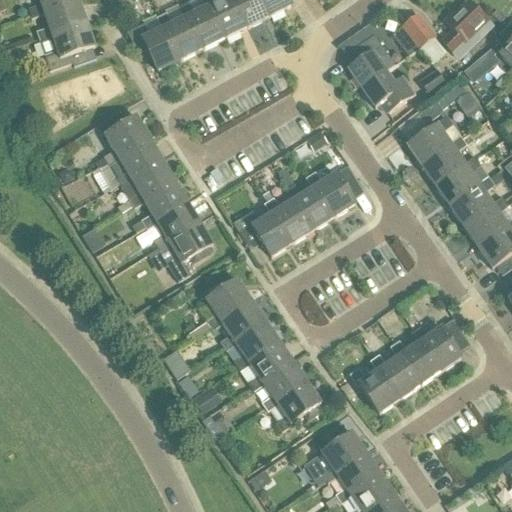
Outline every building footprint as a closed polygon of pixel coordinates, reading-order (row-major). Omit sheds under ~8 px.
[(46,14),(80,3),(78,0),(40,0),(42,4),(29,9),(33,20),(46,15),(46,14)] [(229,0),(226,1),(215,7),(211,0),(200,0),(200,1),(205,12),(208,11),(224,43),(246,32),(229,0)] [(225,0),(226,1),(229,0),(246,32),(267,22),(256,0),(225,0)] [(256,0),(267,22),(291,10),(286,0),(256,0)] [(54,37),(88,26),(80,3),(46,14),(46,15),(51,28),(37,32),(41,43),(54,39),(54,37)] [(488,25),(469,6),(458,16),(457,15),(444,27),(452,35),(441,46),(452,58),(475,36),(476,37),(488,25)] [(205,12),(192,18),(187,7),(177,12),(183,23),(185,21),(201,54),(224,43),(208,11),(205,12)] [(445,56),(434,42),(436,40),(419,17),(401,31),(420,54),(431,68),(445,56)] [(185,21),(183,23),(170,29),(165,18),(155,23),(161,33),(163,32),(179,65),(201,54),(185,21)] [(54,37),(54,39),(59,52),(46,57),(46,58),(44,59),(49,75),(72,67),(70,59),(96,50),(88,26),(54,37)] [(163,32),(161,33),(148,40),(143,29),(126,37),(137,58),(145,54),(156,76),(179,65),(163,32)] [(361,91),(385,75),(378,64),(388,57),(374,38),(347,57),(354,67),(347,71),(361,91)] [(511,45),(499,60),(511,71),(504,80),(511,88),(511,87),(511,45)] [(473,89),(500,68),(494,61),(503,53),(500,49),(464,78),(473,89)] [(385,75),(361,91),(374,111),(382,106),(389,116),(405,104),(415,98),(402,78),(392,85),(385,75)] [(429,96),(443,87),(436,76),(422,86),(429,96)] [(425,129),(443,116),(442,114),(466,96),(460,87),(436,106),(418,119),(425,129)] [(117,160),(149,142),(136,120),(125,126),(120,117),(99,130),(104,139),(113,154),(102,160),(107,168),(108,170),(119,163),(117,160)] [(451,151),(449,149),(441,137),(452,130),(445,121),(434,130),(435,131),(407,151),(422,172),(451,151)] [(466,150),(461,144),(460,141),(449,149),(451,151),(422,172),(436,192),(465,171),(464,169),(456,158),(466,150)] [(129,182),(161,163),(149,142),(117,160),(119,163),(108,170),(107,168),(92,176),(104,197),(119,189),(121,191),(131,185),(129,182)] [(479,191),(478,189),(470,178),(480,171),(474,162),(464,169),(465,171),(436,192),(450,212),(479,191)] [(131,185),(121,191),(128,204),(132,210),(133,212),(144,206),(142,203),(174,185),(161,163),(129,182),(131,185)] [(285,172),(278,176),(288,194),(284,196),(290,207),(294,205),(313,236),(334,223),(315,192),(312,194),(300,201),(293,191),(295,190),(285,172)] [(315,192),(334,223),(355,210),(352,204),(363,197),(358,190),(347,172),(336,179),(321,188),(315,177),(305,183),(312,194),(315,192)] [(494,211),(492,209),(484,198),(506,182),(500,174),(488,183),(488,182),(478,189),(479,191),(450,212),(464,232),(474,225),(494,211)] [(155,224),(186,206),(174,185),(142,203),(144,206),(151,218),(140,224),(146,234),(157,227),(155,224)] [(508,231),(506,229),(498,218),(508,211),(502,202),(492,209),(494,211),(474,225),(464,232),(478,252),(508,231)] [(294,205),(290,207),(279,214),(273,203),(264,209),(270,219),(273,217),(292,248),(313,236),(294,205)] [(168,246),(198,228),(186,206),(155,224),(157,227),(163,239),(153,245),(158,255),(169,249),(168,246)] [(273,217),(270,219),(259,226),(252,215),(233,227),(250,255),(262,247),(270,261),(292,248),(273,217)] [(508,231),(478,252),(493,273),(511,259),(511,224),(506,229),(508,231)] [(168,246),(169,249),(175,259),(165,266),(171,276),(177,287),(191,278),(184,265),(189,262),(193,268),(214,256),(210,250),(211,249),(198,228),(168,246)] [(221,325),(251,304),(237,283),(207,304),(216,317),(206,324),(212,334),(222,327),(221,325)] [(234,345),(265,325),(251,304),(221,325),(222,327),(230,338),(219,345),(225,355),(236,348),(234,345)] [(414,335),(411,337),(418,347),(420,346),(440,376),(461,362),(458,357),(450,345),(462,338),(452,323),(441,331),(441,332),(427,341),(420,331),(416,326),(411,330),(414,335)] [(248,365),(278,345),(265,325),(234,345),(236,348),(243,359),(233,366),(239,375),(249,368),(248,365)] [(261,386),(292,366),(278,345),(248,365),(249,368),(257,380),(247,386),(252,395),(262,388),(263,388),(261,386)] [(394,348),(390,351),(397,361),(399,360),(420,390),(440,376),(420,346),(418,347),(405,356),(399,346),(398,345),(394,348)] [(399,360),(397,361),(385,369),(378,359),(370,365),(376,375),(379,374),(399,403),(420,390),(399,360)] [(275,407),(306,386),(292,366),(261,386),(263,388),(262,388),(270,400),(260,407),(266,416),(277,410),(275,407)] [(379,374),(376,375),(365,383),(358,372),(349,378),(358,390),(360,389),(379,417),(399,403),(379,374)] [(275,407),(277,410),(284,421),(274,427),(280,436),(292,428),(291,426),(303,418),(308,426),(323,416),(318,408),(319,407),(306,386),(275,407)] [(337,479),(367,458),(353,437),(309,466),(319,480),(323,479),(328,487),(338,481),(337,479)] [(350,498),(381,478),(367,458),(337,479),(338,481),(345,492),(336,499),(342,508),(352,501),(350,498)] [(511,481),(511,480),(511,462),(502,469),(511,481)] [(374,511),(394,499),(381,478),(350,498),(352,501),(358,511),(374,511)] [(403,511),(394,499),(374,511),(403,511)]
